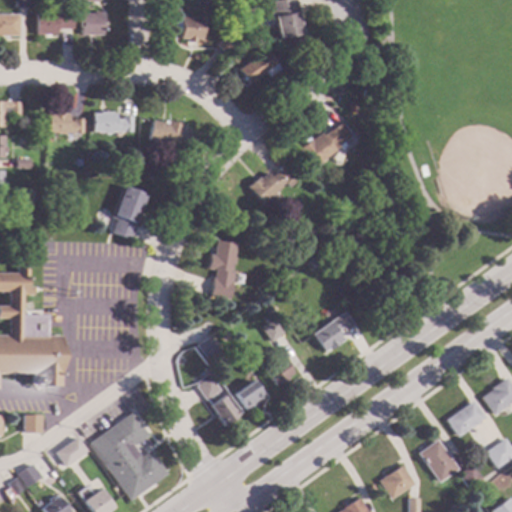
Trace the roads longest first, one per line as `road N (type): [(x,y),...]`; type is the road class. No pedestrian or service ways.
road 1 (residential): [(345,0),(345,54),(209,165),(183,202),(159,271),(156,361),(176,429),(236,511)]
road 2 (secondary): [(511,267),(173,511)]
road 3 (secondary): [(228,511),(511,310)]
road 4 (residential): [(241,133),(178,80),(136,71),(0,71)]
